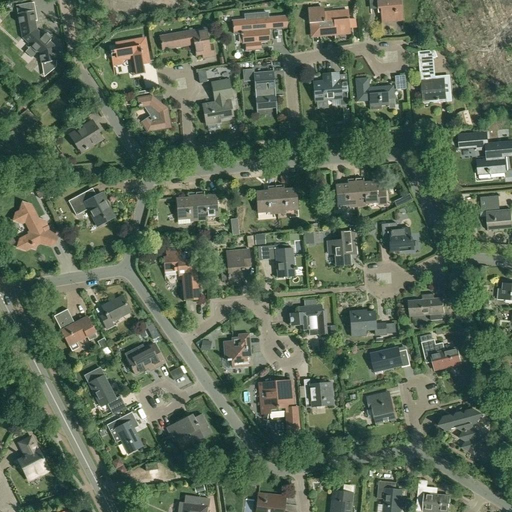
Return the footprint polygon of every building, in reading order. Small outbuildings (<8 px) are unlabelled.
[(378,0),(376,0),(377,9),(377,13),(380,12),(381,21),(402,19),(400,0),(378,0)] [(31,4),(16,6),(17,14),(21,38),(28,45),(30,47),(29,48),(36,54),(37,53),(39,55),(41,64),(44,64),(45,68),(49,72),(54,66),(55,65),(55,64),(55,63),(55,62),(57,62),(56,61),(53,47),(50,44),(49,42),(50,41),(49,40),(45,36),(44,35),(43,37),(36,31),(35,22),(31,4)] [(320,29),(320,36),(350,33),(349,20),(340,20),(339,14),(324,15),(324,9),(308,10),(309,24),(311,23),(312,30),(320,29)] [(234,33),(242,33),(243,44),(252,43),(252,50),(259,49),(258,42),(267,41),(267,34),(269,34),(268,29),(289,28),(288,16),(269,18),(268,12),(244,15),(245,20),(233,21),(234,33)] [(209,46),(206,29),(160,37),(163,50),(194,44),(196,56),(203,55),(203,59),(214,57),(212,45),(209,46)] [(121,49),(116,50),(110,51),(113,65),(123,63),(122,59),(131,57),(135,75),(145,74),(141,55),(147,54),(144,39),(120,44),(121,49)] [(435,51),(419,52),(424,105),(446,102),(452,102),(451,79),(450,75),(444,76),(435,77),(434,59),(438,58),(435,51)] [(77,82),(68,72),(55,84),(63,94),(77,82)] [(264,72),(254,73),(254,77),(254,81),(257,111),(276,109),(273,72),(264,72)] [(323,82),(313,83),(314,101),(316,101),(317,109),(328,108),(327,100),(339,99),(340,106),(347,105),(347,99),(346,93),(348,93),(346,80),(340,81),(339,75),(339,74),(322,75),(323,82)] [(368,78),(355,79),(357,102),(370,101),(370,110),(381,109),(381,106),(389,106),(395,105),(393,86),(369,88),(368,78)] [(228,79),(212,82),(215,103),(203,105),(207,125),(219,123),(218,119),(232,117),(229,99),(232,99),(228,79)] [(140,98),(138,98),(140,109),(143,109),(150,107),(156,112),(149,117),(150,119),(142,124),(148,134),(173,130),(169,109),(160,102),(152,96),(140,98)] [(4,133),(5,135),(1,137),(15,164),(13,164),(14,171),(34,168),(34,161),(29,162),(16,137),(35,120),(26,110),(7,127),(8,130),(4,133)] [(467,111),(457,115),(462,128),(472,124),(467,111)] [(96,129),(91,121),(69,135),(74,142),(75,142),(82,153),(102,140),(95,129),(96,129)] [(478,162),(479,174),(504,172),(502,156),(511,155),(511,146),(511,144),(488,146),(487,134),(459,136),(460,149),(478,148),(478,151),(487,150),(488,161),(478,162)] [(355,180),(357,205),(378,204),(378,205),(387,205),(385,186),(377,187),(376,182),(364,183),(363,179),(355,180)] [(349,206),(357,205),(355,180),(347,180),(348,185),(336,185),(337,207),(349,206)] [(53,186),(45,187),(47,195),(54,194),(53,186)] [(284,186),(275,187),(277,212),(298,210),(296,189),(284,190),(284,186)] [(258,214),(277,212),(275,187),(267,187),(268,192),(256,193),(258,214)] [(178,221),(198,219),(195,193),(188,194),(188,199),(176,200),(178,221)] [(204,193),(195,193),(198,219),(218,217),(216,196),(204,198),(204,193)] [(87,203),(82,194),(68,202),(75,216),(88,210),(94,222),(104,217),(105,221),(114,216),(103,195),(87,203)] [(500,212),(499,201),(498,196),(480,198),(481,213),(486,213),(488,232),(511,229),(511,221),(511,210),(500,212)] [(22,223),(26,221),(31,232),(29,233),(30,235),(20,240),(17,248),(25,250),(30,247),(34,249),(36,245),(43,241),(44,244),(50,246),(55,243),(58,234),(48,231),(44,223),(38,221),(30,206),(23,204),(20,211),(16,213),(14,221),(22,223)] [(390,237),(390,243),(391,252),(413,250),(412,238),(410,238),(410,228),(397,229),(397,223),(382,224),(383,238),(390,237)] [(350,265),(349,252),(356,252),(354,232),(341,233),(342,241),(328,242),(329,254),(336,254),(336,266),(350,265)] [(289,245),(268,247),(263,247),(264,260),(275,259),(277,278),(294,277),(294,270),(296,269),(296,267),(295,267),(293,249),(289,250),(289,245)] [(199,300),(195,260),(194,251),(184,252),(185,261),(182,261),(181,248),(166,249),(166,258),(163,258),(164,273),(178,272),(178,274),(184,274),(186,301),(199,300)] [(226,252),(228,269),(220,269),(221,281),(229,281),(229,282),(244,281),(243,264),(250,264),(248,250),(226,252)] [(511,283),(503,283),(502,290),(499,289),(498,299),(511,300),(511,283)] [(423,301),(409,302),(410,317),(430,316),(431,321),(443,320),(442,315),(444,315),(443,300),(435,300),(434,294),(422,295),(423,301)] [(121,318),(130,313),(123,298),(115,302),(114,301),(102,308),(105,315),(100,317),(107,330),(113,326),(111,322),(121,316),(121,318)] [(299,332),(318,330),(318,336),(327,335),(325,311),(322,311),(322,305),(298,307),(298,314),(289,314),(290,327),(299,326),(299,332)] [(65,311),(54,317),(69,346),(72,352),(79,348),(77,343),(87,338),(89,341),(97,337),(87,317),(73,325),(65,311)] [(386,335),(385,324),(375,324),(374,311),(361,312),(361,311),(349,312),(351,330),(364,329),(364,331),(375,330),(376,336),(386,335)] [(420,337),(423,348),(426,361),(431,359),(435,373),(454,368),(453,367),(461,365),(457,349),(446,352),(443,343),(436,345),(435,340),(434,340),(432,334),(420,337)] [(244,368),(253,367),(249,335),(240,336),(240,339),(233,340),(233,343),(223,344),(225,358),(226,358),(226,362),(228,361),(228,363),(232,362),(233,368),(244,367),(244,368)] [(104,338),(97,342),(102,350),(109,347),(104,338)] [(127,358),(128,361),(135,375),(153,366),(154,368),(165,363),(155,344),(127,358)] [(407,350),(404,351),(399,352),(399,349),(371,355),(375,373),(402,366),(402,368),(411,366),(407,350)] [(180,367),(169,372),(173,380),(184,375),(180,367)] [(116,399),(104,375),(101,369),(85,376),(100,407),(107,404),(110,410),(123,403),(120,396),(116,399)] [(331,382),(326,383),(310,384),(309,380),(303,380),(306,405),(311,404),(311,408),(333,405),(331,382)] [(293,407),(292,393),(284,394),(283,382),(259,384),(262,414),(270,413),(270,418),(285,417),(288,441),(301,440),(298,407),(293,407)] [(390,392),(376,396),(367,398),(370,410),(373,409),(376,423),(396,419),(390,392)] [(480,433),(474,429),(482,415),(473,410),(467,412),(465,415),(461,413),(457,414),(455,419),(450,416),(444,418),(439,426),(450,432),(453,426),(464,432),(461,438),(466,442),(462,448),(475,456),(483,443),(476,439),(480,433)] [(139,427),(132,413),(106,425),(110,432),(116,443),(121,441),(128,454),(142,447),(134,429),(139,427)] [(166,428),(173,442),(189,433),(194,442),(212,433),(202,414),(193,419),(192,416),(187,419),(186,418),(166,428)] [(26,457),(19,461),(21,464),(20,467),(22,472),(25,473),(29,481),(49,471),(32,437),(19,443),(26,457)] [(156,463),(144,465),(145,472),(157,470),(156,463)] [(385,500),(385,505),(383,511),(400,511),(402,491),(396,490),(397,483),(379,481),(378,499),(385,500)] [(419,487),(418,504),(417,509),(424,510),(423,511),(426,511),(448,511),(449,497),(433,496),(434,488),(419,487)] [(350,511),(352,493),(333,491),(330,511),(350,511)] [(283,511),(286,497),(258,494),(256,511),(264,511),(283,511)] [(206,511),(207,507),(208,507),(209,499),(184,496),(183,503),(178,503),(177,511),(206,511)] [(65,502),(58,504),(61,511),(67,509),(65,502)]
